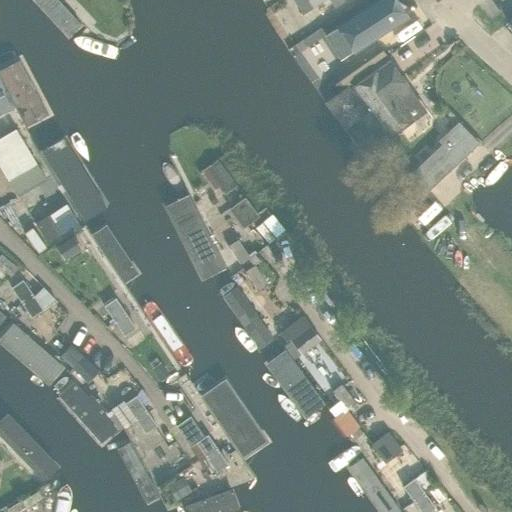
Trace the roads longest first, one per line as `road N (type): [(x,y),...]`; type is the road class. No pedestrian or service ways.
road 1 (residential): [(281,292),(456,511)]
road 2 (residential): [(184,407),(165,416),(0,242)]
